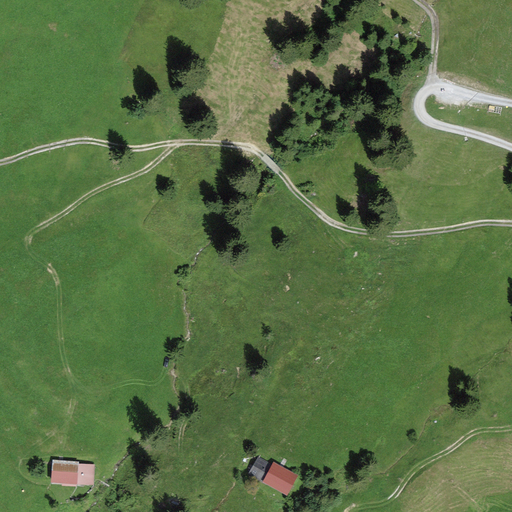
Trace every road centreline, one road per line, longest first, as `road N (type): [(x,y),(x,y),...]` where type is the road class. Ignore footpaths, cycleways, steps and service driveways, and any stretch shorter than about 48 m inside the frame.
road 1 (track): [(511,223),(359,231),(323,216),(263,155),(236,144),(72,141),(0,161)]
road 2 (track): [(175,142),(154,163),(29,235),(27,244),(56,281),(62,353),(79,398),(72,426)]
road 3 (track): [(511,102),(433,86),(418,104),(426,120),(511,147)]
road 4 (track): [(511,427),(466,436),(418,466),(392,497),(352,511)]
